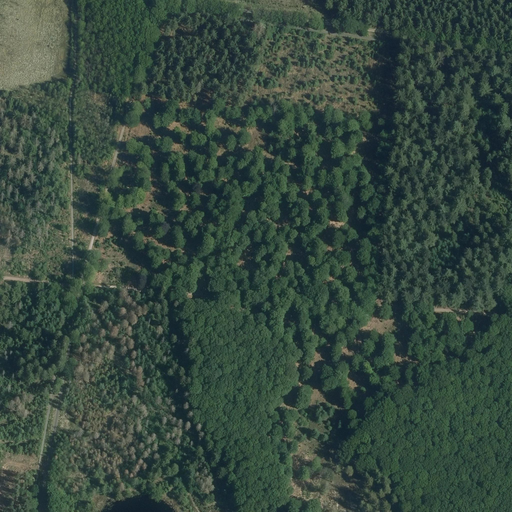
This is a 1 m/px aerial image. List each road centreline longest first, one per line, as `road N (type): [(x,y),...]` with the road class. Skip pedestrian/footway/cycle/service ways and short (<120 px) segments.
road 1 (track): [(39,511),(80,285),(153,15)]
road 2 (track): [(495,318),(80,285)]
road 3 (track): [(168,0),(511,51)]
road 4 (track): [(202,511),(80,285),(26,279)]
road 5 (track): [(495,318),(460,362),(390,404),(309,511)]
